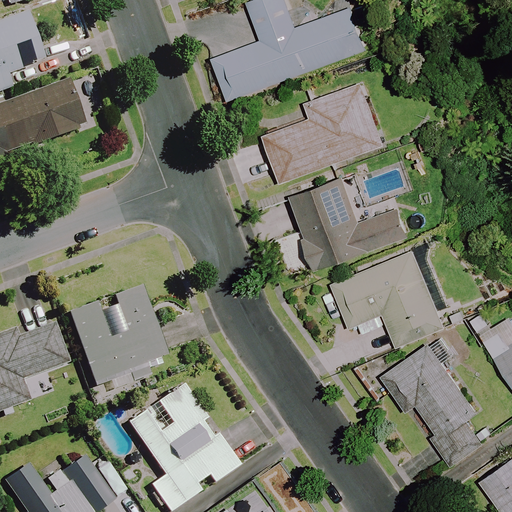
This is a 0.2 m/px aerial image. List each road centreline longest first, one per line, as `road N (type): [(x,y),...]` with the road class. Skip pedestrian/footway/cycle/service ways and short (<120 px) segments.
road 1 (residential): [(380,511),(253,328),(194,178)]
road 2 (residential): [(194,178),(0,250)]
road 3 (residential): [(128,0),(194,178)]
